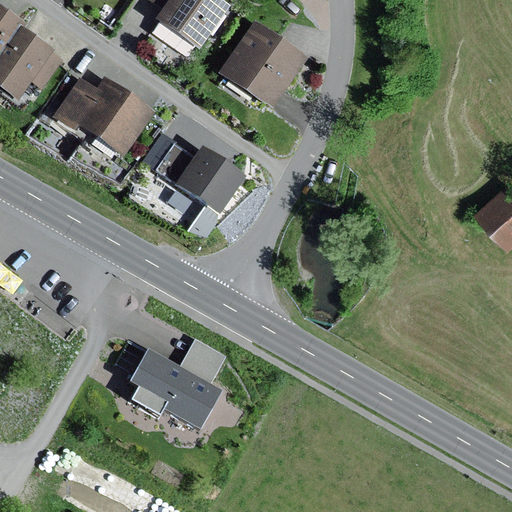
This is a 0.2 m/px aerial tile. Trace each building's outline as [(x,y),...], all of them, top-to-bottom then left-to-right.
[(231,6),(222,0),(149,0),(150,0),(162,9),(155,19),(160,22),(152,32),(188,57),(195,46),(200,49),(231,6)] [(0,58),(22,27),(25,29),(28,23),(0,4),(0,58)] [(309,56),(255,20),(220,72),(274,109),(279,101),(309,56)] [(54,49),(25,29),(22,27),(0,58),(0,88),(19,102),(32,83),(42,90),(63,60),(52,52),(54,49)] [(98,90),(79,78),(52,117),(75,133),(80,127),(125,157),(156,112),(106,78),(98,90)] [(249,176),(203,145),(194,159),(180,149),(162,137),(144,163),(222,216),(249,176)] [(511,183),(511,182),(480,210),(511,245),(511,183)] [(0,284),(0,343),(20,358),(50,319),(19,297),(18,299),(0,284)] [(165,407),(203,426),(224,384),(216,380),(229,353),(196,337),(184,362),(149,345),(125,394),(162,412),(165,407)]
